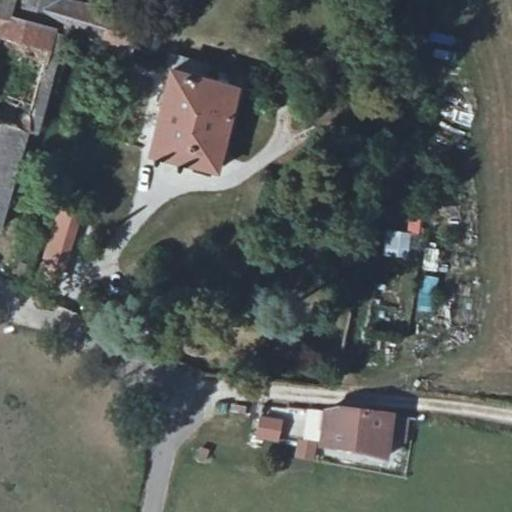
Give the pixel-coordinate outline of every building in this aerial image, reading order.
[(0,41),(0,127),(35,136),(49,93),(59,58),(67,20),(118,34),(126,11),(107,6),(83,0),(0,0),(0,34),(2,36),(0,41)] [(126,11),(118,34),(113,48),(129,52),(147,57),(157,19),(126,11)] [(251,85),(186,67),(163,149),(227,169),(251,85)] [(35,136),(0,127),(0,222),(7,225),(35,136)] [(61,205),(41,260),(64,269),(85,213),(61,205)] [(410,255),(411,231),(386,230),(385,254),(410,255)] [(418,310),(433,311),(436,277),(421,275),(418,310)] [(391,456),(396,421),(352,415),(332,412),(327,446),(391,456)] [(258,415),(253,438),(278,443),(282,420),(258,415)] [(294,458),(314,461),(316,442),(296,439),(294,458)]
